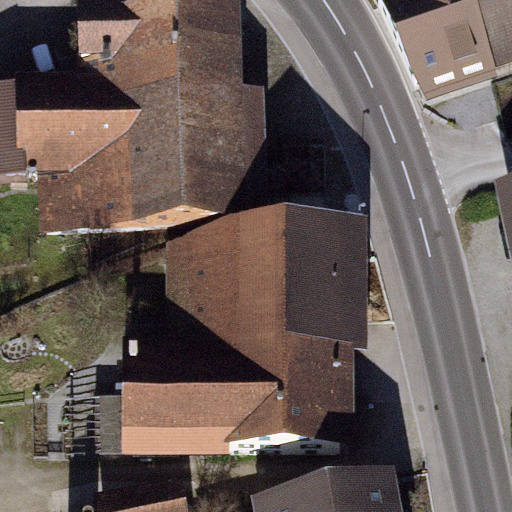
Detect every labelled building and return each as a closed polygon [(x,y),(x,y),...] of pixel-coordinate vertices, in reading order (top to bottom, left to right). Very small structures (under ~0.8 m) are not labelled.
[(476,0),(380,0),(419,88),(497,63),(476,0)] [(511,0),(476,0),(497,63),(511,57),(511,0)] [(249,220),(237,12),(88,20),(92,84),(0,89),(0,172),(45,170),(48,231),(249,220)] [(133,451),(345,454),(349,233),(237,225),(188,244),(189,347),(134,347),(133,451)] [(390,511),(381,477),(246,511),(179,511),(174,489),(102,508),(103,511),(390,511)]
